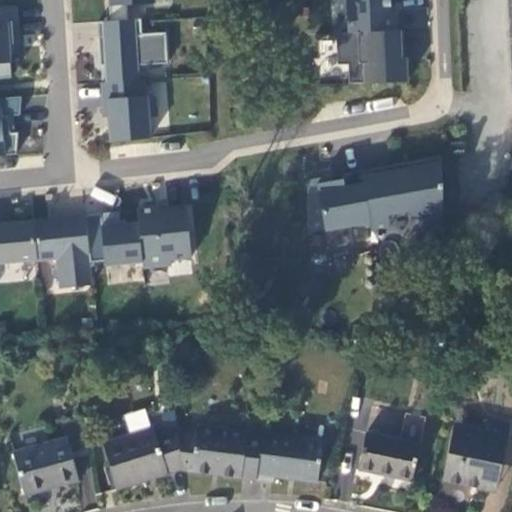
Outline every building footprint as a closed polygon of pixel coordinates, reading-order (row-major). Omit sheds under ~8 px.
[(102,0),(103,10),(121,9),(120,1),(132,0),(102,0)] [(339,0),(341,30),(389,28),(388,12),(383,12),(382,0),(339,0)] [(511,0),(495,0),(502,173),(511,172),(511,0)] [(9,2),(0,2),(0,73),(4,73),(2,40),(11,39),(9,2)] [(104,17),(91,18),(93,52),(98,52),(99,61),(100,78),(132,77),(131,61),(161,59),(159,29),(135,30),(134,15),(121,16),(104,17)] [(341,30),(328,31),(329,62),(340,62),(340,81),(398,79),(397,56),(392,56),(392,47),(397,47),(396,28),(389,28),(341,30)] [(100,78),(95,79),(97,113),(102,113),(103,138),(143,134),(142,113),(147,113),(146,92),(138,93),(137,76),(132,77),(100,78)] [(14,92),(0,93),(0,150),(8,150),(10,128),(2,129),(1,112),(12,111),(14,92)] [(389,161),(353,167),(362,216),(362,222),(362,228),(381,224),(379,212),(398,208),(412,219),(434,215),(433,153),(398,159),(400,166),(391,167),(389,161)] [(398,159),(389,161),(391,167),(400,166),(398,159)] [(325,172),(300,177),(300,230),(316,227),(320,249),(347,244),(343,222),(362,222),(362,216),(353,167),(333,171),(334,176),(326,178),(325,172)] [(178,201),(129,206),(130,219),(134,259),(135,265),(163,262),(163,257),(184,254),(178,201)] [(111,208),(77,212),(82,259),(97,257),(98,262),(134,259),(130,219),(112,221),(111,208)] [(82,259),(77,212),(26,216),(29,257),(49,255),(52,285),(84,281),(82,259)] [(26,216),(0,218),(0,259),(29,257),(26,216)] [(69,465),(86,460),(82,428),(62,434),(66,449),(12,464),(24,506),(77,491),(69,465)] [(477,440),(452,435),(441,493),(494,503),(507,436),(486,431),(477,440)] [(195,441),(175,439),(179,482),(253,490),(259,447),(246,446),(246,442),(195,437),(195,441)] [(114,500),(179,482),(175,439),(154,445),(152,439),(100,454),(114,500)] [(315,494),(320,452),(259,444),(259,447),(253,490),(271,492),(271,488),(315,494)] [(418,455),(364,444),(357,481),(410,492),(418,455)]
